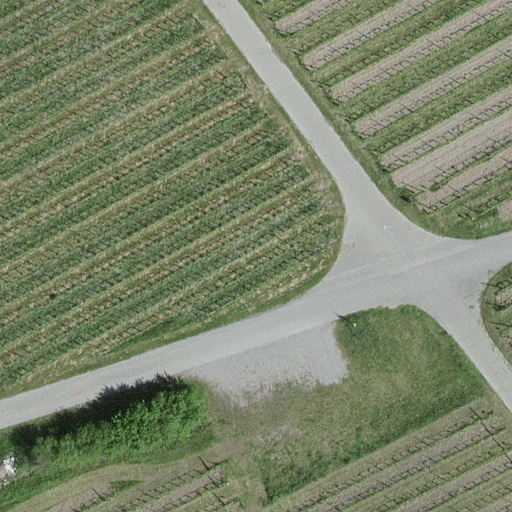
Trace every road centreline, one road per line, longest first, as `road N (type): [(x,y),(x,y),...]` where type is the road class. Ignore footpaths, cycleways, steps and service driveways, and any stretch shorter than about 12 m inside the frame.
road 1 (track): [(421,275),(0,414)]
road 2 (track): [(217,0),(421,275)]
road 3 (track): [(421,275),(511,396)]
